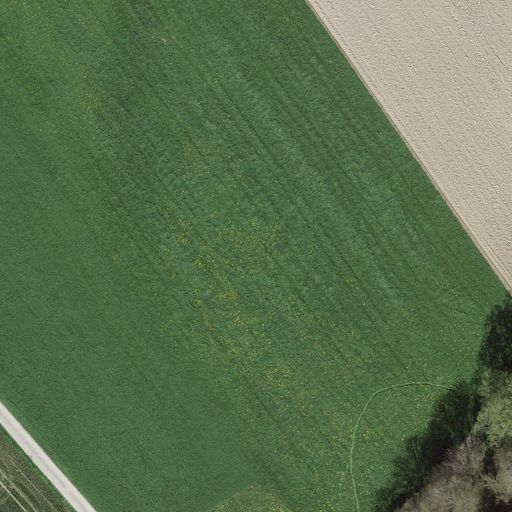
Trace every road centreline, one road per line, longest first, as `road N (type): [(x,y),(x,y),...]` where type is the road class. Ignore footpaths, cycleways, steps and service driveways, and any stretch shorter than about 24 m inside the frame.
road 1 (track): [(411,511),(511,373)]
road 2 (track): [(89,511),(0,410)]
